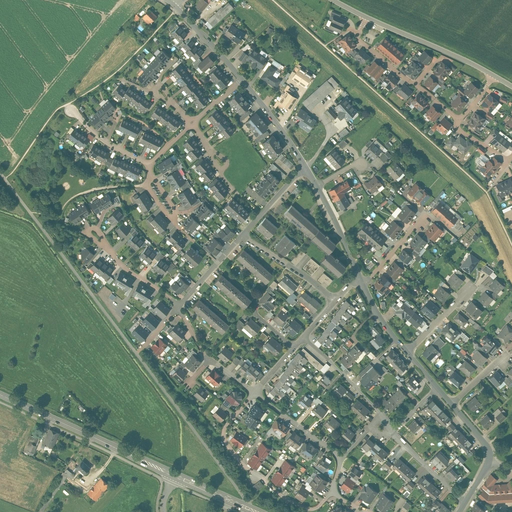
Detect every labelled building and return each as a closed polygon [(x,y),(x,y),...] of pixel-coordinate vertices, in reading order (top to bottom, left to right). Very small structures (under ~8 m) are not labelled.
[(204,0),(201,0),(196,6),(201,11),(208,4),(204,0)] [(228,2),(223,8),(227,13),(233,7),(228,2)] [(223,8),(222,7),(218,11),(223,17),(227,13),(223,8)] [(156,16),(149,10),(142,17),(149,24),(156,16)] [(218,11),(207,21),(213,27),(223,17),(218,11)] [(339,18),(334,15),(334,16),(331,21),(342,26),(345,20),(339,18)] [(342,26),(331,21),(329,27),(334,29),(340,32),(342,26)] [(175,22),(169,29),(171,31),(177,24),(175,22)] [(237,29),(231,25),(228,29),(225,33),(232,38),(237,29)] [(179,27),(171,34),(175,38),(176,38),(176,37),(183,31),(179,27)] [(244,34),(237,29),(232,38),(238,42),(241,38),(244,34)] [(183,31),(176,37),(176,38),(179,42),(181,40),(187,34),(183,30),(183,31)] [(342,39),(339,41),(343,46),(352,40),(348,35),(342,39)] [(397,48),(384,38),(376,48),(388,58),(397,48)] [(185,44),(183,46),(187,51),(193,45),(195,44),(191,39),(185,44)] [(352,40),(343,46),(346,52),(351,48),(356,45),(352,40)] [(193,45),(187,51),(186,52),(190,57),(192,55),(198,50),(193,45)] [(198,50),(192,55),(196,59),(198,57),(204,52),(200,48),(198,50)] [(404,55),(397,48),(388,58),(396,64),(404,55)] [(369,56),(360,49),(358,52),(355,56),(363,63),(369,56)] [(170,58),(162,50),(157,55),(165,63),(170,58)] [(265,58),(253,50),(250,55),(248,53),(247,55),(243,52),(239,58),(245,62),(247,59),(253,63),(254,63),(261,68),(264,63),(263,62),(265,58)] [(431,57),(424,51),(419,58),(420,59),(425,64),(431,57)] [(137,57),(140,60),(145,55),(142,52),(137,57)] [(165,63),(157,55),(155,57),(156,58),(163,65),(165,63)] [(202,62),(198,65),(199,66),(204,71),(213,62),(208,56),(202,62)] [(163,65),(156,58),(151,62),(159,70),(164,65),(163,65)] [(194,65),(193,66),(196,69),(199,66),(198,65),(202,62),(200,60),(194,65)] [(416,64),(413,61),(408,66),(417,74),(421,69),(416,64)] [(159,70),(151,62),(149,64),(150,65),(157,72),(158,72),(159,70)] [(370,67),(366,71),(367,71),(371,75),(372,75),(372,74),(379,66),(374,62),(370,67)] [(448,67),(442,62),(438,67),(446,74),(450,70),(450,69),(448,67)] [(157,72),(150,65),(146,69),(153,77),(154,77),(158,72),(157,72)] [(186,72),(179,65),(171,72),(177,79),(185,73),(186,72)] [(379,66),(372,74),(372,75),(377,78),(377,79),(380,75),(385,70),(380,65),(379,66)] [(275,70),(269,66),(261,78),(276,87),(280,81),(272,75),(275,70)] [(417,74),(408,66),(404,71),(407,73),(413,79),(417,74)] [(446,74),(438,67),(433,72),(439,77),(442,79),(446,74)] [(217,68),(209,75),(215,82),(216,82),(216,81),(223,75),(222,75),(221,73),(217,68)] [(153,77),(146,69),(144,71),(144,72),(152,79),(153,77)] [(304,72),(300,69),(296,74),(293,78),(298,82),(300,83),(305,86),(308,81),(311,76),(306,73),(304,72)] [(152,79),(144,72),(140,76),(147,84),(148,84),(152,79)] [(185,73),(177,79),(176,80),(182,86),(183,87),(190,80),(191,79),(185,73)] [(398,81),(389,74),(387,77),(384,80),(384,81),(388,84),(386,86),(390,90),(398,81)] [(225,77),(223,75),(216,81),(216,82),(222,89),(230,81),(226,76),(225,77)] [(147,84),(140,76),(138,78),(145,86),(147,84)] [(430,77),(424,84),(431,90),(437,83),(435,82),(430,77)] [(190,80),(183,87),(182,86),(182,87),(188,94),(189,94),(189,93),(196,87),(190,80)] [(327,80),(302,102),(310,110),(334,88),(327,80)] [(464,91),(466,93),(471,97),(478,89),(471,83),(464,91)] [(126,91),(119,85),(113,92),(115,94),(114,96),(119,100),(122,97),(122,96),(126,91)] [(411,92),(403,85),(400,88),(397,91),(398,92),(405,99),(411,92)] [(203,93),(197,86),(196,87),(189,93),(189,94),(194,100),(202,94),(203,93)] [(464,91),(459,87),(456,90),(460,92),(463,96),(466,93),(464,91)] [(136,94),(129,88),(126,91),(122,96),(122,97),(127,101),(129,99),(131,101),(136,94)] [(243,98),(239,92),(235,95),(235,94),(232,97),(233,98),(229,100),(232,104),(231,105),(236,111),(238,110),(240,113),(250,105),(245,100),(246,99),(244,97),(243,98)] [(291,96),(286,92),(283,96),(282,98),(279,102),(284,106),(289,109),(296,99),(291,96)] [(136,94),(131,101),(130,102),(135,106),(136,104),(138,106),(144,99),(137,93),(136,94)] [(202,94),(194,100),(194,101),(200,108),(208,101),(202,94)] [(423,98),(419,94),(418,94),(415,98),(415,99),(414,100),(411,103),(412,103),(420,110),(427,102),(423,99),(423,98)] [(499,102),(490,95),(486,99),(495,107),(499,102)] [(458,96),(454,101),(454,100),(451,104),(459,111),(466,103),(462,99),(458,96)] [(411,97),(406,103),(409,106),(412,103),(411,103),(414,100),(411,97)] [(152,104),(144,98),(144,99),(138,106),(137,107),(143,111),(144,109),(146,111),(152,104)] [(356,111),(344,99),(336,107),(342,113),(337,117),(339,119),(339,120),(344,115),(347,119),(356,111)] [(495,107),(486,99),(481,104),(490,112),(495,107)] [(109,100),(102,106),(103,107),(109,115),(109,114),(114,110),(113,110),(115,108),(109,100)] [(433,106),(426,114),(425,113),(423,115),(426,118),(427,117),(429,118),(431,118),(433,121),(440,113),(437,110),(436,111),(435,110),(436,109),(433,106)] [(109,115),(103,107),(96,113),(97,114),(103,122),(104,121),(108,117),(107,117),(110,115),(109,114),(109,115)] [(158,107),(151,115),(156,119),(157,118),(159,119),(165,112),(158,107)] [(337,117),(329,108),(326,111),(336,123),(339,120),(339,119),(337,117)] [(306,112),(300,109),(296,114),(302,118),(304,114),(305,114),(306,112)] [(242,116),(237,120),(239,123),(248,115),(251,113),(248,110),(246,112),(242,116)] [(216,111),(208,118),(214,125),(215,124),(222,118),(216,111)] [(173,118),(165,112),(159,119),(159,120),(164,125),(165,123),(167,125),(173,118)] [(250,118),(245,122),(246,122),(247,122),(250,126),(249,127),(251,129),(262,120),(261,119),(256,113),(250,118)] [(475,113),(472,118),(481,124),(485,119),(482,117),(475,113)] [(97,114),(90,120),(98,129),(102,124),(104,122),(104,121),(103,122),(97,114)] [(302,118),(298,124),(304,128),(308,131),(315,121),(305,114),(304,114),(302,118)] [(246,122),(245,122),(250,118),(248,115),(239,123),(247,133),(251,129),(249,127),(250,126),(247,122),(246,122)] [(181,123),(173,117),(173,118),(167,125),(166,126),(171,130),(173,128),(175,130),(181,123)] [(222,118),(215,124),(221,131),(228,125),(229,124),(223,117),(222,118)] [(439,124),(437,126),(438,127),(441,130),(442,129),(445,132),(451,125),(443,118),(439,124)] [(481,124),(472,118),(468,124),(475,128),(478,130),(481,124)] [(123,119),(118,129),(124,132),(123,133),(126,134),(131,124),(129,123),(129,122),(123,119)] [(262,120),(251,129),(254,132),(255,131),(258,134),(257,135),(257,136),(262,131),(268,126),(263,121),(262,120)] [(436,122),(431,129),(434,132),(438,127),(437,126),(439,124),(436,122)] [(140,128),(134,125),(131,124),(126,134),(129,136),(129,135),(135,137),(140,128)] [(348,124),(340,131),(345,136),(353,129),(348,124)] [(228,125),(221,131),(220,132),(226,139),(234,131),(228,125)] [(74,129),(67,137),(75,143),(75,142),(81,134),(74,129)] [(254,132),(251,129),(247,133),(254,141),(259,137),(264,133),(262,131),(257,136),(257,135),(258,134),(255,131),(254,132)] [(499,132),(495,129),(490,134),(494,137),(497,134),(499,132)] [(259,137),(254,141),(256,143),(264,138),(269,134),(267,131),(264,133),(259,137)] [(150,135),(144,132),(140,142),(145,145),(145,146),(148,147),(153,137),(150,135)] [(81,134),(75,142),(80,147),(81,145),(84,147),(89,140),(82,134),(81,134)] [(494,137),(491,142),(497,146),(503,139),(497,134),(494,137)] [(266,140),(262,143),(263,143),(272,156),(276,154),(283,149),(279,144),(279,143),(278,140),(277,141),(273,135),(266,140)] [(466,142),(459,136),(456,141),(453,144),(454,144),(460,149),(459,150),(464,154),(472,145),(467,141),(466,142)] [(161,140),(155,137),(155,138),(153,137),(148,147),(151,148),(157,150),(161,140)] [(193,139),(191,137),(183,144),(190,151),(195,146),(198,144),(193,139)] [(451,137),(446,143),(451,148),(454,144),(453,144),(456,141),(451,137)] [(503,139),(497,146),(503,151),(507,147),(510,143),(509,143),(503,139)] [(381,151),(373,143),(365,152),(373,160),(377,156),(381,151)] [(101,150),(93,145),(88,152),(91,154),(90,156),(95,159),(96,159),(101,150)] [(195,146),(190,151),(187,153),(194,160),(201,153),(199,151),(200,151),(195,146)] [(486,152),(479,146),(477,149),(484,155),(486,152)] [(110,154),(101,149),(101,150),(96,159),(101,162),(102,160),(105,162),(110,154)] [(334,149),(326,156),(332,162),(340,155),(334,149)] [(384,153),(379,158),(384,163),(389,158),(384,153)] [(295,165),(281,154),(278,158),(291,170),(295,165)] [(340,155),(332,162),(337,168),(345,161),(340,155)] [(123,162),(114,158),(113,160),(111,166),(110,168),(116,171),(116,169),(119,170),(123,162)] [(169,158),(166,160),(165,160),(163,161),(163,162),(158,165),(163,172),(171,166),(174,165),(172,162),(169,158)] [(180,165),(176,159),(172,162),(174,165),(171,166),(173,169),(178,166),(180,165)] [(496,159),(492,163),(489,160),(487,163),(485,163),(480,168),(480,170),(482,172),(481,173),(485,176),(486,174),(488,176),(493,170),(495,171),(501,163),(496,159)] [(205,162),(203,160),(196,167),(202,173),(202,174),(208,168),(210,166),(206,161),(205,162)] [(131,165),(123,161),(123,162),(119,170),(118,171),(124,174),(125,172),(128,174),(132,166),(131,165)] [(393,161),(385,168),(395,179),(402,171),(393,161)] [(286,175),(273,164),(269,168),(282,180),(286,175)] [(140,169),(132,165),(131,165),(132,166),(128,174),(127,175),(136,179),(140,169)] [(208,168),(202,174),(202,173),(200,175),(207,182),(214,175),(212,173),(213,173),(208,168)] [(172,173),(167,177),(170,183),(181,176),(177,170),(172,173)] [(266,178),(265,177),(259,185),(255,190),(264,198),(271,191),(274,189),(273,188),(279,181),(270,173),(266,178)] [(383,179),(377,173),(374,175),(380,182),(383,179)] [(374,175),(373,176),(372,179),(370,181),(377,189),(382,184),(380,182),(374,175)] [(181,176),(170,183),(174,189),(180,185),(185,182),(181,176)] [(217,181),(215,178),(209,185),(211,187),(210,187),(214,192),(222,185),(223,185),(218,180),(217,181)] [(511,183),(510,179),(503,182),(508,193),(511,191),(511,183)] [(185,182),(180,185),(182,188),(189,184),(187,180),(185,182)] [(377,189),(370,181),(368,183),(366,182),(364,184),(368,188),(372,193),(377,189)] [(503,182),(496,186),(500,194),(502,196),(508,193),(503,182)] [(416,184),(408,193),(422,205),(430,196),(416,184)] [(222,185),(214,192),(214,193),(220,200),(228,193),(226,191),(226,190),(222,185)] [(339,186),(330,191),(335,200),(344,195),(342,191),(339,186)] [(296,187),(290,194),(295,198),(301,191),(296,187)] [(184,191),(178,195),(182,201),(192,194),(189,188),(184,191)] [(139,197),(136,199),(140,204),(148,199),(149,199),(145,193),(139,197)] [(99,199),(105,208),(105,209),(113,204),(113,203),(111,200),(107,194),(99,199)] [(192,194),(182,201),(186,207),(191,203),(196,200),(192,194)] [(118,195),(111,200),(113,203),(113,204),(115,207),(121,203),(118,195)] [(344,195),(335,200),(341,210),(350,204),(347,199),(344,195)] [(105,208),(99,199),(99,198),(91,204),(96,212),(99,211),(105,208)] [(196,200),(191,203),(193,206),(201,201),(199,198),(196,200)] [(239,204),(232,198),(224,207),(229,211),(228,212),(236,219),(236,218),(241,222),(249,213),(242,207),(242,206),(240,204),(239,204)] [(148,199),(140,204),(139,205),(143,211),(146,208),(152,205),(148,199)] [(435,208),(432,211),(436,215),(444,207),(439,203),(435,208)] [(84,204),(76,209),(76,210),(81,218),(82,218),(84,216),(84,217),(90,213),(84,204)] [(206,205),(205,204),(203,204),(200,208),(208,215),(208,216),(213,211),(210,209),(206,205)] [(281,204),(275,211),(280,215),(285,208),(281,204)] [(319,229),(291,206),(284,214),(311,238),(319,229)] [(395,217),(401,209),(397,206),(392,214),(395,217)] [(410,209),(407,206),(406,206),(402,211),(411,218),(415,213),(410,209)] [(208,215),(200,208),(199,207),(195,212),(197,214),(202,218),(204,220),(208,215)] [(444,207),(436,215),(441,219),(448,211),(444,207)] [(118,209),(108,218),(113,224),(118,219),(123,215),(123,214),(118,209)] [(81,218),(76,210),(68,215),(74,224),(80,220),(82,218),(81,218)] [(411,218),(402,211),(398,216),(402,219),(406,223),(411,218)] [(448,211),(441,219),(445,223),(453,215),(448,211)] [(123,215),(118,219),(121,222),(127,215),(125,212),(123,214),(123,215)] [(453,215),(445,223),(450,227),(454,223),(457,219),(459,217),(460,216),(455,212),(453,215)] [(154,219),(151,221),(156,226),(163,220),(164,219),(159,214),(154,219)] [(193,218),(190,216),(186,220),(195,228),(199,224),(198,222),(193,218)] [(266,218),(257,227),(269,237),(277,228),(266,218)] [(163,220),(156,226),(155,227),(160,232),(163,229),(168,225),(163,220)] [(195,228),(186,220),(182,225),(191,233),(195,228)] [(233,227),(226,221),(224,224),(226,226),(226,225),(231,229),(233,227)] [(397,224),(394,221),(393,221),(389,226),(398,233),(402,228),(397,224)] [(122,224),(116,230),(119,233),(119,234),(121,236),(122,236),(123,237),(129,232),(131,229),(128,225),(126,227),(122,224)] [(369,227),(365,224),(363,226),(362,226),(360,228),(361,229),(358,232),(367,240),(375,232),(371,229),(372,228),(370,226),(369,227)] [(439,228),(434,224),(430,229),(438,236),(442,231),(439,228)] [(231,229),(226,225),(226,226),(222,230),(231,237),(230,237),(231,238),(235,233),(231,229)] [(398,233),(389,226),(385,231),(386,232),(393,238),(398,233)] [(231,237),(222,230),(222,229),(218,233),(222,237),(227,241),(230,237),(231,237)] [(328,253),(329,252),(336,244),(319,229),(311,238),(328,253)] [(438,236),(430,229),(426,233),(431,238),(434,241),(438,236)] [(181,237),(175,231),(168,239),(174,244),(180,237),(181,237)] [(222,237),(218,233),(216,231),(214,234),(220,240),(222,237)] [(376,233),(375,232),(367,240),(372,245),(380,236),(378,235),(378,234),(376,232),(376,233)] [(133,236),(127,242),(131,246),(132,245),(139,238),(135,235),(135,234),(133,236)] [(220,240),(214,234),(211,236),(214,238),(218,242),(220,240)] [(285,235),(275,247),(284,255),(295,243),(285,235)] [(422,238),(418,235),(414,239),(423,247),(426,242),(422,238)] [(380,236),(372,245),(378,249),(379,248),(382,244),(385,241),(384,240),(384,239),(382,238),(380,236)] [(180,237),(174,244),(173,245),(179,250),(180,249),(185,242),(180,237)] [(139,238),(132,245),(136,249),(143,242),(139,238)] [(218,242),(214,238),(210,242),(211,243),(219,250),(223,246),(218,242)] [(423,247),(414,239),(410,244),(415,248),(419,251),(423,247)] [(219,250),(211,243),(207,247),(211,251),(216,255),(220,251),(219,250)] [(207,247),(205,245),(203,247),(209,253),(211,251),(207,247)] [(195,251),(190,246),(182,256),(194,266),(202,257),(198,253),(198,252),(196,250),(195,251)] [(147,247),(140,255),(144,259),(145,258),(151,251),(147,247)] [(87,248),(84,251),(82,251),(82,258),(87,262),(93,254),(87,248)] [(273,275),(244,249),(237,257),(266,283),(273,275)] [(151,251),(145,258),(149,262),(153,257),(156,254),(151,250),(151,251)] [(301,250),(291,261),(295,265),(306,254),(301,250)] [(404,251),(399,257),(407,263),(412,257),(409,255),(404,251)] [(418,255),(413,251),(409,255),(412,257),(414,259),(415,259),(418,255)] [(329,252),(328,253),(325,256),(325,255),(324,256),(325,257),(321,261),(338,276),(346,267),(329,252)] [(470,254),(465,261),(466,262),(462,267),(461,267),(470,273),(479,260),(470,254)] [(93,264),(90,267),(90,268),(95,272),(95,271),(103,263),(98,258),(93,264)] [(311,258),(303,267),(307,271),(315,262),(311,258)] [(158,261),(153,267),(157,271),(158,270),(164,263),(161,260),(160,259),(158,261)] [(371,261),(366,267),(369,269),(374,264),(371,261)] [(103,263),(95,271),(100,275),(101,274),(108,266),(103,262),(103,263)] [(164,263),(158,270),(162,274),(166,269),(169,266),(165,262),(164,263)] [(315,262),(307,271),(312,275),(320,266),(315,262)] [(398,265),(394,262),(390,266),(399,274),(403,269),(398,265)] [(169,266),(166,269),(169,272),(174,267),(171,264),(169,266)] [(108,266),(101,274),(105,278),(105,279),(109,275),(113,270),(109,265),(108,266)] [(494,271),(486,265),(481,270),(489,276),(494,271)] [(399,274),(390,266),(387,271),(391,275),(395,278),(399,274)] [(133,280),(120,272),(114,282),(127,290),(133,280)] [(456,272),(447,281),(456,289),(463,281),(459,277),(460,276),(456,272)] [(186,279),(180,273),(177,275),(180,277),(184,281),(186,279)] [(328,276),(323,273),(317,280),(322,284),(324,281),(328,276)] [(251,300),(222,274),(215,282),(244,308),(251,300)] [(387,279),(383,275),(379,280),(390,290),(394,286),(392,284),(391,283),(387,279)] [(285,276),(278,283),(291,294),(297,286),(285,276)] [(332,280),(328,276),(324,281),(329,285),(332,280)] [(184,281),(180,277),(176,282),(184,289),(185,290),(189,285),(184,281)] [(496,279),(489,287),(494,291),(497,294),(504,286),(496,279)] [(390,290),(379,280),(375,285),(379,288),(383,292),(384,293),(386,294),(390,290)] [(184,289),(176,282),(175,281),(171,285),(176,289),(180,293),(184,289)] [(274,281),(269,286),(272,288),(273,289),(278,284),(274,281)] [(152,291),(139,283),(133,293),(146,301),(152,291)] [(171,285),(169,283),(167,286),(174,292),(176,289),(171,285)] [(446,290),(441,287),(434,295),(442,302),(450,294),(446,290)] [(304,292),(298,299),(306,306),(312,299),(304,292)] [(490,296),(485,292),(478,300),(486,306),(492,299),(493,299),(490,296)] [(267,293),(258,302),(269,312),(274,306),(269,301),(272,297),(267,293)] [(290,304),(294,299),(295,298),(291,294),(286,300),(290,304)] [(436,301),(431,296),(427,299),(428,300),(429,300),(433,304),(436,301)] [(312,299),(306,306),(313,313),(320,305),(313,298),(312,299)] [(229,325),(200,300),(193,308),(222,333),(229,325)] [(354,307),(346,300),(340,306),(341,307),(345,310),(347,308),(351,311),(354,307)] [(428,300),(421,309),(431,318),(439,309),(433,304),(429,300),(428,300)] [(160,301),(153,309),(163,317),(169,310),(168,309),(160,301)] [(414,312),(403,303),(401,301),(399,301),(397,304),(400,307),(397,310),(408,320),(414,312)] [(482,311),(472,302),(465,309),(468,311),(473,315),(476,318),(482,311)] [(397,304),(395,303),(391,307),(396,311),(397,310),(400,307),(397,304)] [(345,310),(341,307),(336,313),(337,313),(341,318),(343,315),(346,318),(350,314),(345,310)] [(281,310),(273,319),(280,325),(284,320),(288,316),(281,310)] [(423,320),(414,312),(408,320),(417,327),(419,326),(423,320)] [(149,313),(143,321),(152,329),(159,322),(149,313)] [(341,318),(337,313),(331,319),(332,320),(337,324),(339,322),(342,325),(345,321),(341,318)] [(467,321),(458,313),(453,319),(462,326),(467,321)] [(260,328),(250,319),(245,325),(244,327),(253,335),(260,328)] [(285,329),(293,336),(297,332),(298,331),(297,331),(301,326),(293,319),(290,324),(285,329)] [(245,325),(239,320),(234,325),(240,331),(244,327),(245,325)] [(337,324),(332,320),(327,326),(327,327),(332,331),(334,328),(337,331),(341,328),(337,324)] [(173,328),(169,333),(173,337),(181,328),(177,324),(173,328)] [(459,333),(448,324),(441,331),(452,340),(459,333)] [(148,334),(139,325),(132,333),(141,341),(148,334)] [(511,330),(506,325),(497,336),(505,343),(511,335),(511,330)] [(332,331),(327,327),(322,333),(323,333),(328,337),(330,335),(333,338),(336,334),(332,331)] [(181,328),(173,337),(178,341),(181,337),(186,332),(181,328)] [(381,334),(374,328),(370,332),(374,336),(370,340),(370,341),(371,340),(377,347),(376,348),(377,348),(384,341),(379,335),(381,334)] [(263,332),(258,337),(262,341),(267,336),(263,332)] [(323,333),(317,340),(326,347),(323,344),(325,342),(328,344),(331,341),(328,337),(323,333)] [(493,342),(492,343),(490,341),(491,340),(490,339),(489,340),(485,336),(482,340),(487,344),(484,347),(488,350),(492,354),(498,346),(493,342)] [(283,347),(271,337),(264,345),(263,347),(268,352),(270,350),(275,355),(283,347)] [(445,343),(439,337),(432,343),(439,349),(445,343)] [(163,340),(160,338),(159,340),(158,339),(155,342),(164,350),(168,345),(167,345),(163,340)] [(349,339),(345,344),(349,348),(353,344),(349,339)] [(164,350),(155,342),(151,347),(159,354),(164,350)] [(431,344),(422,353),(429,360),(438,351),(431,344)] [(356,345),(348,353),(354,359),(362,351),(356,345)] [(233,354),(225,347),(217,355),(226,362),(233,354)] [(397,355),(392,350),(386,356),(389,359),(388,359),(390,362),(397,356),(397,355)] [(482,354),(478,350),(477,351),(478,351),(473,358),(472,357),(481,366),(487,359),(482,354)] [(195,356),(193,355),(190,352),(186,357),(189,359),(197,366),(201,362),(195,356)] [(298,352),(293,358),(294,359),(299,363),(301,361),(304,363),(307,360),(306,359),(304,357),(301,355),(299,353),(298,352)] [(348,353),(340,360),(346,367),(354,359),(348,353)] [(402,361),(397,356),(391,361),(394,364),(393,365),(395,368),(396,367),(402,361)] [(241,361),(236,357),(232,362),(237,366),(239,364),(241,361)] [(197,366),(189,359),(185,363),(187,365),(193,371),(197,366)] [(299,363),(294,359),(288,365),(289,365),(297,372),(299,370),(302,366),(299,363)] [(241,366),(237,370),(241,375),(243,373),(249,366),(245,361),(241,366)] [(402,361),(396,367),(399,369),(398,370),(400,373),(405,368),(407,366),(402,361)] [(475,369),(465,361),(459,368),(469,376),(475,369)] [(370,363),(364,369),(367,372),(372,366),(370,363)] [(249,366),(243,373),(247,377),(255,368),(251,364),(249,366)] [(297,372),(289,365),(284,371),(285,372),(289,376),(292,374),(294,377),(298,373),(297,372)] [(179,367),(172,375),(179,381),(186,374),(182,370),(179,367)] [(381,375),(373,367),(367,373),(375,381),(379,377),(379,378),(380,377),(381,375)] [(255,368),(247,377),(252,381),(256,377),(260,372),(255,368)] [(206,377),(205,378),(210,382),(217,373),(213,369),(210,372),(206,377)] [(497,371),(489,378),(496,386),(503,381),(504,380),(503,379),(497,371)] [(289,376),(285,372),(279,378),(280,379),(289,386),(291,384),(290,383),(293,380),(289,376)] [(464,380),(454,372),(448,379),(458,387),(464,380)] [(217,373),(210,382),(215,386),(215,385),(219,380),(222,377),(217,373)] [(367,373),(360,380),(368,388),(372,383),(372,384),(375,381),(367,373)] [(324,374),(319,380),(325,386),(331,380),(324,374)] [(412,376),(406,383),(410,387),(410,386),(412,389),(416,386),(419,383),(412,376)] [(507,378),(506,377),(503,379),(504,380),(503,381),(508,387),(511,383),(507,378)] [(289,386),(280,379),(275,385),(284,393),(286,391),(285,390),(289,386)] [(346,390),(339,383),(333,390),(341,396),(346,390)] [(284,393),(275,385),(270,392),(279,399),(276,396),(278,394),(281,397),(284,393)] [(200,388),(194,394),(202,401),(208,394),(203,390),(200,388)] [(399,388),(391,397),(398,403),(406,395),(399,388)] [(235,392),(233,392),(232,391),(226,398),(228,400),(231,402),(233,404),(234,404),(236,403),(237,404),(241,399),(240,399),(240,396),(241,395),(236,391),(235,392)] [(312,401),(305,394),(299,401),(306,407),(312,401)] [(391,397),(387,401),(384,398),(380,402),(389,411),(398,403),(391,397)] [(481,403),(475,397),(467,404),(473,411),(481,403)] [(364,405),(357,399),(351,406),(357,412),(364,405)] [(432,400),(423,409),(426,412),(427,412),(435,403),(432,400)] [(317,405),(312,410),(321,418),(327,412),(318,403),(317,405)] [(435,403),(427,412),(430,415),(432,413),(436,418),(443,411),(435,403)] [(250,414),(259,420),(265,411),(264,410),(257,405),(255,404),(249,413),(250,414)] [(370,411),(364,405),(357,412),(364,418),(370,411)] [(223,412),(219,408),(218,408),(213,415),(220,421),(226,415),(223,412)] [(450,419),(443,411),(436,418),(444,425),(450,419)] [(506,417),(501,412),(495,417),(501,422),(506,417)] [(259,420),(250,414),(245,421),(249,424),(254,428),(260,420),(259,420)] [(331,415),(325,422),(325,423),(323,425),(327,428),(329,426),(334,430),(340,423),(331,415)] [(487,415),(480,421),(486,427),(492,422),(489,420),(491,419),(487,415)] [(414,419),(408,426),(414,432),(420,425),(414,419)] [(278,422),(276,420),(271,426),(272,426),(274,428),(276,427),(278,428),(281,423),(278,421),(278,422)] [(281,423),(278,428),(276,427),(274,428),(274,429),(283,436),(288,428),(281,423)] [(272,426),(266,433),(268,435),(271,432),(272,432),(274,429),(274,428),(272,426)] [(465,437),(455,427),(451,431),(446,436),(449,439),(452,436),(459,443),(465,437)] [(354,434),(347,428),(341,434),(348,440),(354,434)] [(60,434),(50,429),(43,445),(53,449),(60,434)] [(242,435),(237,431),(236,431),(232,437),(230,440),(235,444),(242,435)] [(287,440),(286,441),(291,445),(298,435),(293,431),(292,433),(287,440)] [(242,435),(235,444),(240,448),(242,444),(246,439),(247,438),(242,435)] [(298,435),(291,445),(296,448),(303,439),(298,435)] [(39,440),(32,436),(25,453),(28,454),(29,451),(33,453),(39,440)] [(473,445),(465,437),(459,443),(466,451),(473,445)] [(303,439),(296,448),(298,450),(300,447),(304,442),(305,441),(303,439)] [(369,439),(362,446),(367,451),(369,449),(374,443),(369,439)] [(382,448),(375,442),(374,443),(369,449),(375,455),(382,448)] [(271,449),(262,443),(258,448),(267,454),(271,449)] [(313,446),(309,443),(308,445),(304,450),(303,449),(301,452),(310,459),(317,449),(314,447),(313,446)] [(267,454),(258,448),(254,453),(264,459),(267,454)] [(388,454),(382,448),(375,455),(382,461),(388,454)] [(436,454),(434,456),(434,457),(431,460),(435,465),(445,455),(444,455),(443,456),(439,452),(440,451),(439,452),(437,454),(436,454)] [(264,459),(254,453),(251,458),(260,464),(264,459)] [(445,455),(435,465),(440,469),(443,466),(446,464),(446,463),(448,461),(449,460),(447,461),(443,457),(445,456),(445,455)] [(329,464),(324,461),(325,458),(323,456),(316,466),(323,471),(329,464)] [(260,464),(251,458),(247,463),(256,469),(260,464)] [(407,466),(399,458),(393,465),(401,473),(407,466)] [(456,458),(450,464),(453,466),(459,460),(456,458)] [(294,466),(285,460),(282,465),(291,471),(294,466)] [(90,468),(82,461),(73,471),(76,473),(79,469),(85,474),(86,474),(87,473),(87,471),(90,468)] [(460,461),(458,463),(468,473),(470,471),(460,461)] [(291,471),(282,465),(278,470),(287,476),(291,471)] [(353,466),(348,473),(352,476),(356,479),(357,478),(358,478),(358,477),(362,472),(353,466)] [(415,473),(407,466),(401,473),(409,480),(415,473)] [(448,471),(445,473),(452,481),(454,479),(454,480),(455,479),(458,475),(451,468),(448,471)] [(74,475),(67,469),(64,472),(72,478),(74,475)] [(287,476),(278,470),(275,475),(284,481),(287,476)] [(63,472),(37,511),(38,511),(42,511),(67,475),(63,472)] [(324,479),(317,474),(313,479),(323,486),(327,481),(324,479)] [(284,481),(275,475),(271,480),(280,486),(284,481)] [(497,480),(491,475),(487,478),(487,479),(484,483),(484,484),(481,488),(481,489),(482,491),(489,483),(492,485),(497,480)] [(424,477),(418,484),(426,491),(433,484),(424,477)] [(109,485),(101,478),(87,493),(95,500),(109,485)] [(323,486),(313,479),(310,484),(312,485),(318,490),(320,491),(323,486)] [(350,482),(346,479),(341,487),(348,492),(353,485),(350,482)] [(260,481),(252,486),(256,491),(263,485),(260,481)] [(507,484),(492,485),(489,483),(482,491),(478,495),(482,499),(485,498),(490,502),(497,502),(499,500),(503,499),(505,501),(511,501),(511,500),(511,481),(507,484)] [(441,491),(433,484),(426,491),(435,498),(441,491)] [(305,488),(302,486),(295,495),(302,501),(309,491),(305,488)] [(362,492),(360,496),(370,503),(377,493),(368,486),(362,492)] [(384,494),(383,494),(380,499),(376,505),(385,511),(393,501),(384,494)] [(484,506),(477,500),(475,503),(476,503),(482,508),(484,506)] [(411,505),(406,501),(403,506),(407,510),(411,505)] [(448,511),(450,511),(441,502),(435,509),(437,511),(448,511)] [(482,508),(476,503),(471,508),(473,510),(475,511),(483,511),(485,510),(482,508)]
